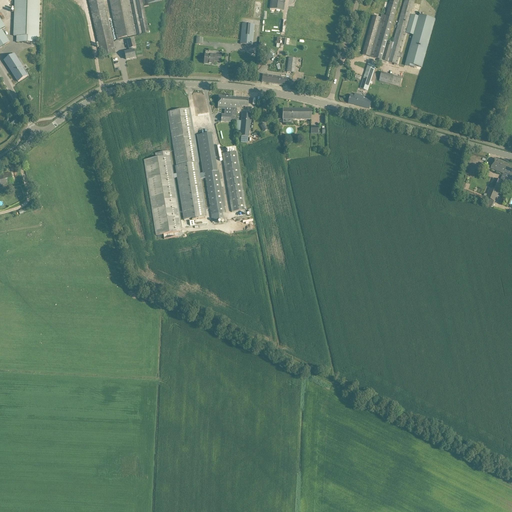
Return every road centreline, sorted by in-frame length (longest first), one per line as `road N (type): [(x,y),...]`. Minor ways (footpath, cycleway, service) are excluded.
road 1 (track): [(85,103),(140,286),(511,472)]
road 2 (tertiary): [(327,105),(233,86),(140,84),(94,98),(37,137)]
road 3 (tertiary): [(511,156),(327,105)]
